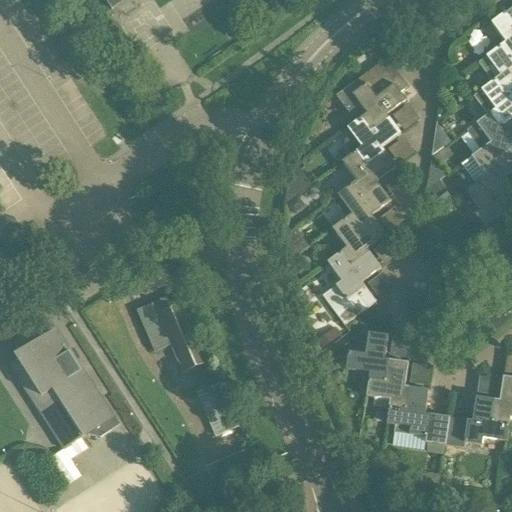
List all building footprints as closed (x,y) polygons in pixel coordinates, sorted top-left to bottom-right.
[(104,0),(111,10),(127,0),(104,0)] [(506,43),(500,47),(511,61),(511,59),(511,8),(492,24),(506,43)] [(478,64),(493,83),(496,80),(507,94),(511,90),(511,59),(511,61),(500,47),(478,64)] [(387,59),(355,84),(360,91),(368,86),(378,99),(395,87),(401,94),(409,88),(387,59)] [(496,80),(493,83),(474,97),(488,116),(491,114),(501,128),(511,120),(511,90),(507,94),(496,80)] [(360,91),(355,84),(336,97),(356,124),(362,119),(372,133),(391,120),(388,116),(407,102),(401,94),(395,87),(378,99),(368,86),(360,91)] [(491,114),(488,116),(467,132),(481,151),(486,148),(496,162),(511,149),(511,145),(511,144),(511,120),(501,128),(491,114)] [(345,146),(352,156),(357,152),(368,166),(386,153),(383,149),(402,135),(391,120),(372,133),(362,119),(356,124),(348,130),(352,136),(345,141),(345,146)] [(435,134),(432,158),(445,148),(435,134)] [(391,148),(401,163),(416,153),(405,138),(391,148)] [(511,173),(511,149),(496,162),(486,148),(481,151),(461,166),(476,185),(481,182),(491,196),(509,182),(506,178),(511,173)] [(357,182),(352,186),(363,200),(380,186),(378,183),(397,168),(386,153),(368,166),(357,152),(352,156),(343,163),(357,182)] [(431,167),(428,190),(430,189),(441,181),(448,176),(438,162),(431,167)] [(284,199),(284,207),(286,205),(297,197),(310,188),(296,169),(289,174),(287,182),(284,199)] [(441,181),(430,189),(435,195),(445,187),(441,181)] [(511,204),(511,185),(509,182),(491,196),(481,182),(476,185),(467,192),(481,211),(475,215),(486,229),(482,232),(486,237),(482,240),(490,250),(511,233),(511,225),(502,212),(511,204)] [(363,200),(352,186),(338,197),(343,204),(337,208),(346,220),(347,219),(357,233),(374,221),(376,220),(373,216),(392,202),(380,186),(363,200)] [(297,197),(286,205),(293,214),(304,206),(297,197)] [(347,249),(343,253),(353,268),(371,254),(368,250),(387,236),(376,220),(374,221),(357,233),(347,219),(346,220),(333,230),(347,249)] [(295,258),(288,246),(284,249),(286,265),(295,258)] [(353,268),(343,253),(328,264),(342,283),(335,288),(346,302),(366,287),(363,284),(382,269),(371,254),(353,268)] [(295,270),(288,271),(290,285),(298,284),(295,270)] [(378,300),(397,288),(385,270),(366,282),(378,300)] [(377,303),(366,287),(346,302),(335,288),(323,297),(345,327),(377,303)] [(170,347),(182,373),(210,361),(187,306),(173,312),(167,299),(137,312),(154,354),(170,347)] [(503,330),(511,322),(511,300),(492,315),(503,330)] [(334,329),(319,340),(324,348),(339,337),(334,329)] [(354,339),(353,342),(369,344),(370,335),(369,334),(366,330),(361,333),(354,339)] [(57,334),(44,343),(9,365),(64,450),(87,435),(88,437),(99,439),(121,425),(104,400),(101,402),(57,334)] [(371,374),(370,381),(388,384),(391,362),(386,361),(389,337),(370,335),(369,344),(367,356),(350,354),(347,371),(371,374)] [(391,401),(390,409),(407,411),(410,389),(406,388),(410,364),(391,362),(388,384),(370,381),(367,398),(391,401)] [(501,402),(496,401),(493,423),(510,426),(511,419),(511,418),(511,378),(505,377),(501,402)] [(198,394),(215,438),(239,429),(221,385),(198,394)] [(407,411),(390,409),(387,425),(396,427),(395,434),(427,439),(426,444),(428,444),(427,454),(443,456),(445,447),(449,418),(426,415),(430,392),(426,391),(410,389),(407,411)] [(474,422),(449,418),(445,447),(465,450),(466,444),(483,446),(484,439),(508,443),(510,426),(493,423),(496,401),(477,398),(474,422)] [(216,491),(259,473),(250,450),(206,468),(216,491)] [(368,469),(362,468),(367,476),(371,476),(376,477),(378,464),(369,463),(368,469)] [(504,479),(502,483),(504,488),(510,487),(511,483),(509,478),(504,479)] [(442,480),(440,489),(451,491),(452,482),(442,480)]
